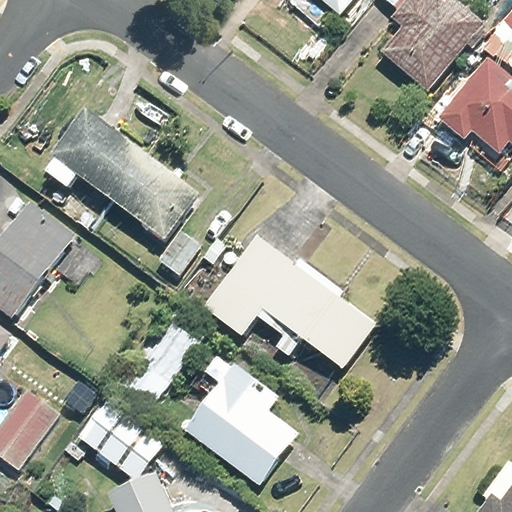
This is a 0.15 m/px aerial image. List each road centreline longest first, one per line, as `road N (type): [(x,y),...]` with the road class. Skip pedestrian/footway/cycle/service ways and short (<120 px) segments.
road 1 (tertiary): [(511,300),(110,0)]
road 2 (residential): [(369,511),(511,317)]
